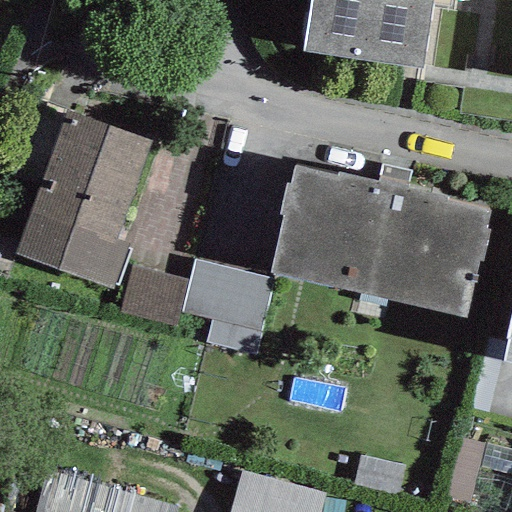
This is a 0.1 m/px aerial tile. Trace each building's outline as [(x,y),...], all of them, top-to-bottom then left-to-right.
[(430,0),(309,0),(301,51),(420,69),(430,0)] [(115,239),(151,141),(66,111),(14,255),(99,285),(111,289),(127,243),(115,239)] [(465,319),(489,212),(446,202),(448,196),(407,186),(410,171),(381,164),(377,181),(337,172),(336,176),(294,166),(269,274),(465,319)] [(272,279),(193,260),(181,313),(211,320),(205,343),(254,355),(272,279)] [(187,279),(131,265),(119,312),(176,327),(187,279)] [(511,313),(501,362),(511,364),(511,313)] [(446,499),(468,504),(482,445),(460,439),(446,499)] [(359,456),(352,485),(397,495),(403,465),(359,456)] [(240,471),(228,511),(319,511),(324,494),(240,471)] [(45,472),(34,511),(176,511),(177,508),(45,472)]
